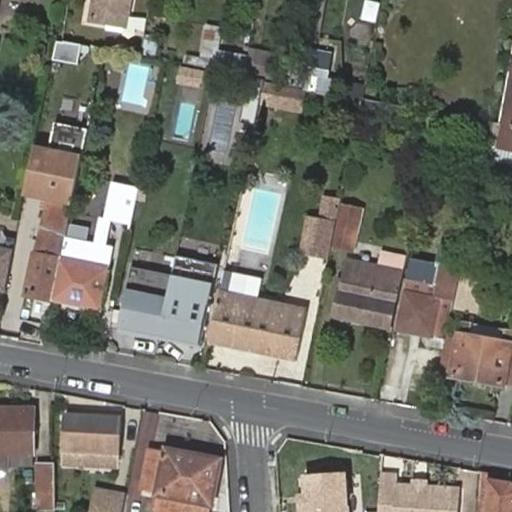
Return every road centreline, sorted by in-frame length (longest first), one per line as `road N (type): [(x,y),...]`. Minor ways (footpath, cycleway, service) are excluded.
road 1 (residential): [(248,404),(511,453)]
road 2 (residential): [(0,359),(248,404)]
